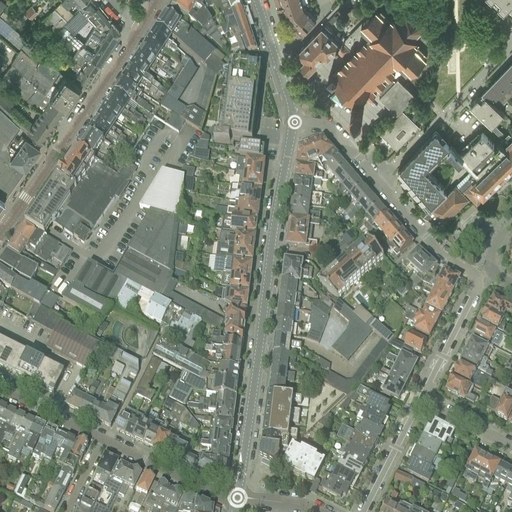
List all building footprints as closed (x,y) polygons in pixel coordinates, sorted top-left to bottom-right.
[(77,9),(85,0),(63,0),(61,2),(67,8),(71,3),(73,0),(78,4),(75,7),(77,9)] [(86,19),(94,27),(101,34),(101,33),(102,34),(115,42),(120,34),(119,30),(98,5),(96,6),(89,0),(88,0),(78,10),(81,14),(86,19)] [(197,0),(175,0),(172,5),(180,11),(197,26),(197,25),(202,30),(210,39),(211,39),(218,32),(219,32),(218,30),(205,11),(202,7),(204,5),(197,0)] [(197,0),(204,5),(202,7),(205,11),(213,6),(212,4),(209,0),(197,0)] [(223,22),(235,18),(232,11),(240,8),(237,0),(223,0),(212,4),(213,6),(222,22),(223,22)] [(273,0),(277,11),(278,12),(284,9),(286,14),(290,13),(291,16),(290,16),(290,17),(291,16),(293,18),(290,21),(294,24),(289,29),(289,31),(297,39),(318,17),(318,15),(316,13),(313,16),(306,10),(309,6),(308,4),(306,0),(273,0)] [(379,97),(398,116),(401,110),(415,97),(397,79),(394,82),(389,77),(395,71),(394,69),(398,64),(406,73),(409,70),(412,72),(426,57),(424,54),(435,43),(421,30),(423,28),(425,21),(423,15),(418,10),(412,9),(405,10),(403,13),(389,0),(378,0),(378,1),(383,6),(379,10),(376,8),(345,40),(338,52),(343,57),(345,58),(339,65),(340,67),(333,74),(328,78),(333,83),(333,82),(338,87),(331,95),(341,105),(348,97),(353,102),(353,103),(352,104),(352,105),(352,106),(352,107),(352,108),(352,109),(353,110),(354,111),(355,112),(356,112),(357,112),(358,112),(359,112),(360,112),(361,111),(362,111),(362,110),(363,110),(363,109),(363,108),(364,107),(364,106),(364,105),(363,104),(363,103),(362,102),(370,94),(371,95),(377,89),(383,94),(379,97)] [(511,0),(494,0),(504,9),(505,8),(509,12),(511,14),(511,0)] [(25,13),(31,19),(38,13),(31,6),(25,13)] [(232,11),(235,18),(239,31),(249,28),(242,7),(240,8),(232,11)] [(78,10),(63,25),(64,25),(69,31),(71,34),(86,19),(81,14),(78,10)] [(167,13),(157,28),(172,37),(176,40),(204,65),(214,73),(217,76),(219,74),(226,68),(212,56),(216,52),(184,24),(167,13)] [(235,18),(223,22),(228,35),(233,34),(235,41),(236,41),(237,41),(242,39),(239,31),(235,18)] [(64,25),(58,31),(64,37),(69,31),(64,25)] [(337,53),(338,52),(345,40),(343,37),(340,40),(325,25),(297,53),(305,61),(300,66),(308,74),(324,57),(327,59),(335,51),(337,53)] [(94,27),(87,38),(95,45),(107,53),(115,42),(102,34),(101,33),(101,34),(94,27)] [(154,33),(148,43),(162,52),(164,53),(167,48),(175,53),(177,49),(172,45),(168,42),(172,37),(157,28),(154,33)] [(256,50),(249,28),(239,31),(242,39),(237,41),(236,41),(241,55),(247,53),(248,55),(251,54),(250,52),(256,50)] [(79,51),(82,53),(88,56),(87,57),(99,65),(107,53),(95,45),(87,38),(83,44),(71,34),(69,31),(64,37),(75,48),(79,51)] [(148,43),(142,52),(165,67),(168,62),(161,58),(164,53),(162,52),(148,43)] [(35,49),(29,57),(36,63),(34,67),(56,87),(73,99),(81,87),(72,81),(72,80),(60,72),(41,55),(35,49)] [(17,52),(10,63),(12,65),(27,78),(37,88),(44,94),(48,98),(64,110),(73,99),(56,87),(34,67),(17,52)] [(142,52),(135,61),(149,70),(150,71),(153,73),(157,68),(162,71),(174,80),(175,80),(175,78),(177,75),(165,67),(142,52)] [(76,61),(75,62),(81,67),(80,69),(92,77),(99,65),(87,57),(88,56),(82,53),(76,62),(76,61)] [(180,65),(185,68),(190,60),(184,57),(180,65)] [(185,68),(171,91),(172,91),(173,92),(181,97),(197,71),(195,70),(192,65),(190,62),(190,60),(185,68)] [(135,61),(128,72),(151,88),(155,83),(146,78),(150,71),(135,61)] [(75,76),(72,80),(72,81),(81,87),(84,89),(92,77),(80,69),(81,67),(75,62),(71,68),(76,71),(73,75),(75,76)] [(233,63),(226,68),(219,74),(222,78),(216,137),(215,137),(215,138),(214,143),(240,146),(241,145),(252,146),(252,142),(259,143),(259,142),(253,141),(254,130),(256,130),(260,130),(256,129),(257,121),(257,122),(255,122),(256,116),(258,116),(257,117),(258,117),(259,109),(258,109),(256,109),(257,103),(259,104),(259,105),(260,96),(260,97),(258,97),(259,91),(261,91),(261,92),(262,84),(261,85),(259,84),(260,78),(262,78),(262,80),(263,72),(263,73),(261,73),(262,67),(261,66),(260,66),(260,63),(249,62),(246,64),(233,63)] [(511,63),(478,98),(477,98),(468,107),(501,138),(504,134),(494,124),(504,114),(498,109),(511,95),(511,63)] [(12,65),(0,78),(0,79),(26,101),(41,112),(42,111),(57,122),(65,111),(64,110),(48,98),(44,94),(37,88),(27,78),(12,65)] [(128,72),(122,81),(138,92),(139,91),(138,90),(141,86),(149,92),(151,88),(128,72)] [(122,81),(115,92),(131,103),(137,107),(144,111),(146,112),(149,114),(152,110),(149,107),(147,106),(148,105),(141,100),(144,96),(138,92),(122,81)] [(115,92),(108,102),(132,118),(137,121),(139,123),(142,118),(135,114),(134,112),(137,107),(131,103),(115,92)] [(0,94),(0,107),(20,126),(27,133),(33,138),(41,144),(57,122),(42,111),(41,112),(33,124),(0,94)] [(108,102),(102,112),(118,123),(121,117),(130,123),(130,122),(132,123),(135,125),(137,121),(132,118),(108,102)] [(0,203),(3,200),(0,198),(0,193),(22,171),(4,159),(0,155),(0,116),(16,132),(20,126),(0,107),(0,203)] [(186,110),(181,119),(200,132),(201,132),(204,117),(205,116),(194,109),(187,110),(186,110)] [(401,110),(398,116),(380,135),(397,151),(420,128),(401,110)] [(102,112),(94,123),(121,141),(121,140),(123,142),(125,139),(125,138),(126,138),(123,137),(121,135),(122,135),(113,129),(118,123),(102,112)] [(0,116),(0,134),(6,140),(5,141),(31,160),(39,149),(21,137),(17,141),(11,137),(16,132),(0,116)] [(179,134),(185,124),(180,120),(174,116),(167,126),(179,134)] [(94,123),(77,149),(99,163),(103,158),(111,164),(114,158),(107,154),(111,147),(105,144),(106,143),(105,142),(107,138),(116,144),(116,143),(118,144),(121,141),(94,123)] [(403,176),(400,179),(427,211),(422,216),(445,228),(448,224),(444,219),(466,198),(462,194),(466,190),(477,202),(511,168),(511,137),(509,134),(495,148),(493,146),(495,145),(483,132),(459,154),(452,147),(448,150),(460,163),(465,157),(475,167),(448,192),(425,167),(449,144),(436,130),(398,170),(403,176)] [(0,134),(0,155),(4,159),(22,171),(23,170),(24,170),(31,160),(5,141),(6,140),(0,134)] [(321,170),(338,156),(324,140),(320,139),(311,143),(321,170)] [(200,141),(195,150),(202,151),(204,151),(205,142),(201,141),(200,141)] [(315,166),(321,171),(321,170),(311,143),(301,147),(299,150),(297,164),(315,166)] [(265,148),(252,146),(241,145),(240,146),(239,157),(262,160),(263,150),(264,151),(265,148)] [(30,220),(24,226),(37,233),(39,233),(44,236),(48,231),(53,223),(74,238),(79,241),(84,245),(87,240),(91,235),(90,235),(126,183),(128,184),(131,180),(131,179),(135,173),(132,170),(133,168),(125,163),(117,175),(99,163),(77,149),(36,212),(30,220)] [(195,150),(189,158),(201,162),(202,151),(195,150)] [(321,170),(321,171),(322,172),(321,181),(325,181),(326,176),(329,173),(333,177),(346,166),(338,156),(321,170)] [(237,166),(236,172),(263,175),(264,162),(254,161),(238,159),(237,165),(237,166)] [(321,181),(322,172),(321,171),(315,166),(297,164),(295,178),(321,181)] [(329,190),(332,195),(355,176),(346,166),(333,177),(338,183),(329,190)] [(89,263),(63,301),(103,322),(112,309),(127,283),(155,298),(160,300),(171,280),(173,275),(174,269),(175,262),(176,250),(178,238),(180,220),(183,192),(185,183),(186,176),(193,178),(195,170),(184,167),(179,176),(163,171),(143,211),(145,211),(144,216),(147,218),(113,276),(89,263)] [(263,175),(236,172),(236,177),(246,179),(245,186),(261,188),(263,175)] [(346,192),(350,196),(363,185),(355,176),(332,195),(336,199),(346,192)] [(295,178),(293,192),(312,194),(312,187),(320,188),(321,181),(295,178)] [(343,211),(347,216),(371,195),(363,185),(350,196),(354,201),(343,211)] [(231,186),(230,193),(237,194),(236,202),(259,205),(261,192),(245,190),(245,188),(235,187),(231,186)] [(310,206),(310,205),(321,206),(322,195),(312,194),(293,192),(292,203),(309,205),(310,206)] [(362,211),(366,215),(379,204),(371,195),(347,216),(350,219),(351,221),(359,214),(362,211)] [(216,207),(215,214),(224,216),(241,218),(241,216),(257,218),(259,205),(236,202),(235,210),(216,207)] [(309,213),(310,206),(309,205),(292,203),(290,217),(319,221),(320,215),(309,213)] [(367,232),(371,228),(388,214),(379,204),(366,215),(371,220),(363,227),(367,232)] [(468,239),(488,220),(472,204),(453,222),(468,239)] [(204,212),(202,218),(212,220),(213,214),(204,212)] [(371,228),(369,231),(371,234),(374,232),(375,233),(378,231),(382,236),(396,224),(388,214),(371,228)] [(224,216),(223,231),(255,235),(257,220),(241,218),(224,216)] [(347,216),(341,221),(344,225),(349,220),(350,219),(347,216)] [(290,217),(289,231),(308,234),(311,234),(312,226),(319,227),(320,221),(319,221),(290,217)] [(396,224),(382,236),(387,241),(385,243),(386,245),(383,248),(385,250),(388,248),(391,246),(404,234),(396,224)] [(23,252),(24,253),(26,250),(45,263),(59,244),(48,238),(44,236),(39,233),(37,233),(24,226),(16,238),(27,246),(23,252)] [(289,231),(287,246),(297,247),(316,249),(317,243),(312,243),(310,243),(311,234),(308,234),(289,231)] [(221,232),(219,244),(254,248),(255,236),(221,232)] [(350,232),(341,240),(348,247),(357,239),(350,232)] [(394,254),(391,257),(394,260),(405,250),(413,244),(404,234),(391,246),(395,251),(393,253),(394,254)] [(16,238),(8,251),(16,256),(20,258),(45,273),(48,267),(33,259),(23,253),(24,253),(23,252),(27,246),(16,238)] [(178,238),(176,250),(186,251),(188,239),(178,238)] [(367,242),(345,262),(360,279),(383,259),(367,242)] [(218,244),(216,258),(233,260),(233,258),(252,260),(254,248),(219,244),(218,244)] [(57,246),(52,254),(55,257),(61,249),(58,247),(57,246)] [(402,266),(398,269),(399,269),(399,270),(403,273),(411,266),(415,269),(427,257),(418,249),(411,256),(406,261),(406,262),(402,265),(402,266)] [(7,252),(0,262),(0,264),(16,274),(19,277),(31,283),(39,269),(23,261),(23,262),(7,252)] [(417,286),(421,282),(426,277),(436,266),(427,257),(415,269),(420,274),(412,282),(417,286)] [(214,273),(222,274),(250,277),(252,264),(233,262),(233,260),(216,258),(214,273)] [(285,260),(284,270),(311,273),(312,268),(307,267),(302,267),(303,262),(285,260)] [(175,262),(174,269),(181,271),(182,264),(175,262)] [(360,279),(345,262),(320,284),(337,299),(360,279)] [(182,264),(181,271),(192,275),(194,267),(182,264)] [(436,266),(426,277),(438,283),(453,290),(454,289),(459,278),(444,271),(436,266)] [(48,267),(45,273),(54,277),(57,272),(48,267)] [(0,268),(0,284),(3,287),(41,308),(50,313),(57,300),(58,300),(58,299),(49,294),(32,284),(31,285),(30,287),(17,280),(16,279),(0,268)] [(175,270),(173,275),(183,280),(186,274),(175,270)] [(284,270),(282,280),(298,282),(298,283),(300,283),(301,278),(311,279),(311,273),(284,270)] [(221,280),(221,287),(224,287),(227,287),(229,288),(239,289),(249,290),(250,277),(222,274),(221,280)] [(431,287),(428,293),(432,295),(447,302),(453,290),(438,283),(426,277),(421,282),(431,287)] [(171,280),(160,300),(168,304),(173,294),(178,284),(171,280)] [(282,280),(281,293),(296,295),(300,296),(302,283),(300,283),(298,283),(298,282),(282,280)] [(127,283),(112,309),(139,324),(141,320),(138,316),(127,309),(131,303),(134,305),(137,299),(141,300),(138,305),(142,315),(144,316),(185,337),(182,344),(193,350),(196,343),(192,341),(202,322),(199,321),(194,318),(189,315),(183,312),(178,310),(173,307),(168,304),(160,300),(155,298),(127,283)] [(222,302),(231,307),(236,309),(238,310),(241,312),(246,315),(248,294),(238,293),(229,291),(227,291),(223,291),(222,301),(222,302)] [(281,293),(279,307),(295,309),(299,309),(300,296),(296,295),(281,293)] [(168,304),(173,307),(178,297),(173,294),(168,304)] [(423,297),(420,299),(423,303),(424,304),(422,305),(423,306),(432,310),(441,315),(447,302),(432,295),(428,301),(426,300),(425,299),(423,297)] [(324,296),(319,302),(329,311),(333,304),(324,296)] [(173,307),(178,310),(184,299),(178,297),(173,307)] [(491,304),(487,311),(504,319),(506,320),(504,319),(506,314),(511,316),(511,308),(502,303),(502,302),(495,298),(493,299),(492,300),(492,302),(491,304)] [(178,310),(183,312),(189,302),(184,299),(178,310)] [(337,299),(333,310),(339,315),(345,307),(337,299)] [(313,301),(312,307),(315,308),(320,312),(327,318),(327,317),(329,311),(319,302),(318,301),(313,301)] [(189,315),(194,305),(189,302),(183,312),(189,315)] [(189,315),(194,318),(199,308),(194,305),(189,315)] [(225,310),(222,315),(226,317),(244,327),(246,315),(241,312),(238,310),(236,309),(231,307),(229,311),(225,310)] [(279,307),(277,321),(293,323),(295,309),(279,307)] [(312,307),(311,311),(312,311),(311,316),(326,324),(328,318),(327,317),(327,318),(320,312),(315,308),(312,307)] [(345,307),(339,315),(343,319),(350,311),(347,309),(345,307)] [(405,312),(408,314),(434,327),(440,317),(425,309),(423,314),(408,307),(405,312)] [(41,308),(40,309),(33,323),(33,324),(33,323),(54,334),(53,336),(46,350),(68,361),(88,371),(105,346),(60,322),(62,320),(41,308)] [(194,318),(199,321),(205,311),(199,308),(194,318)] [(205,324),(210,314),(205,311),(199,321),(202,322),(205,324)] [(309,323),(309,326),(311,326),(310,330),(322,334),(326,324),(311,316),(312,311),(311,311),(309,323)] [(350,311),(343,319),(348,323),(355,316),(350,311)] [(484,318),(481,324),(490,328),(509,338),(511,332),(511,330),(506,327),(508,322),(506,320),(504,319),(487,311),(486,313),(485,314),(483,316),(484,318)] [(224,334),(238,341),(242,344),(244,329),(244,327),(226,317),(225,319),(224,321),(210,314),(205,324),(224,334)] [(434,327),(408,314),(405,320),(417,326),(415,331),(429,338),(434,327)] [(366,315),(361,321),(365,324),(366,325),(371,319),(366,315)] [(355,316),(348,323),(349,324),(348,328),(356,334),(361,329),(365,324),(361,321),(355,316)] [(277,321),(275,336),(291,338),(292,338),(292,337),(293,323),(277,321)] [(382,340),(388,345),(394,338),(375,321),(369,328),(372,331),(382,340)] [(368,336),(372,331),(369,328),(366,325),(365,324),(361,329),(368,336)] [(476,331),(474,336),(476,337),(475,337),(474,340),(491,348),(492,346),(493,345),(498,348),(503,337),(504,336),(480,324),(479,326),(478,326),(476,330),(476,331)] [(345,333),(352,339),(356,334),(348,328),(348,330),(345,333)] [(361,329),(356,334),(364,341),(368,336),(361,329)] [(310,330),(306,340),(318,345),(322,334),(310,330)] [(345,333),(340,339),(347,346),(348,345),(352,339),(345,333)] [(206,350),(205,355),(216,356),(216,361),(222,362),(221,365),(221,366),(221,367),(222,367),(239,369),(239,368),(242,344),(238,341),(224,334),(221,335),(213,334),(212,346),(210,345),(209,345),(207,344),(206,349),(206,350)] [(356,334),(352,339),(360,346),(364,341),(356,334)] [(393,341),(389,346),(410,357),(413,351),(421,355),(427,342),(418,338),(410,334),(408,339),(406,337),(404,340),(407,341),(404,346),(393,341)] [(215,380),(237,383),(238,376),(239,369),(222,367),(221,367),(212,366),(210,366),(208,364),(190,355),(190,353),(191,352),(192,350),(191,350),(165,336),(162,336),(152,356),(162,361),(183,371),(193,376),(189,382),(192,384),(214,387),(215,380)] [(274,349),(273,351),(289,353),(290,349),(301,351),(302,345),(290,343),(291,338),(275,336),(275,341),(274,349)] [(340,339),(335,344),(343,351),(344,350),(347,346),(340,339)] [(352,339),(348,345),(356,351),(360,346),(352,339)] [(382,340),(378,345),(386,350),(389,346),(388,345),(382,340)] [(467,351),(466,352),(483,361),(487,363),(490,356),(493,351),(491,350),(491,348),(474,340),(473,341),(472,341),(470,345),(468,346),(466,349),(467,351)] [(0,364),(5,354),(9,346),(0,341),(0,364)] [(335,344),(331,349),(339,356),(343,351),(335,344)] [(347,346),(344,350),(351,356),(356,351),(348,345),(347,346)] [(378,345),(375,349),(383,355),(383,354),(386,350),(378,345)] [(9,346),(5,354),(0,364),(0,367),(8,371),(8,370),(18,350),(9,346)] [(112,398),(100,423),(111,428),(115,419),(119,410),(132,385),(126,382),(129,374),(136,377),(136,376),(137,373),(138,362),(131,358),(130,359),(123,356),(124,354),(115,349),(109,360),(117,364),(126,368),(127,369),(112,398)] [(372,353),(379,359),(380,359),(383,355),(375,349),(372,353)] [(18,350),(8,370),(8,371),(17,376),(28,355),(18,350)] [(343,351),(339,356),(347,362),(351,356),(344,350),(343,351)] [(273,351),(272,364),(287,366),(294,368),(295,359),(289,359),(289,353),(273,351)] [(463,359),(461,363),(464,365),(469,368),(476,371),(491,378),(491,377),(493,374),(493,373),(487,370),(488,369),(485,367),(487,363),(483,361),(466,352),(466,353),(464,354),(462,357),(463,359)] [(369,357),(368,358),(376,364),(377,363),(379,359),(372,353),(369,357)] [(37,359),(28,355),(17,376),(26,381),(37,359)] [(386,362),(395,366),(411,374),(417,362),(402,355),(399,360),(389,356),(389,357),(386,362)] [(365,362),(365,363),(372,368),(373,367),(376,364),(368,358),(365,362)] [(37,359),(26,381),(35,385),(46,364),(37,359)] [(153,359),(142,382),(149,386),(161,363),(153,359)] [(320,359),(316,366),(326,371),(330,365),(320,359)] [(362,366),(361,367),(369,373),(370,371),(372,368),(365,363),(362,366)] [(55,369),(51,367),(46,364),(35,385),(44,390),(55,369)] [(117,364),(112,373),(121,378),(126,368),(117,364)] [(161,364),(157,371),(165,375),(168,368),(161,364)] [(270,376),(268,393),(284,395),(286,376),(287,367),(287,366),(272,364),(270,376)] [(382,369),(379,375),(404,387),(411,374),(395,366),(391,374),(382,369)] [(453,376),(452,377),(461,381),(464,383),(470,386),(470,385),(472,386),(479,382),(482,383),(485,385),(488,387),(491,381),(487,380),(481,376),(469,370),(464,368),(460,366),(458,370),(456,369),(453,376)] [(359,370),(358,372),(366,377),(367,376),(369,373),(361,367),(359,370)] [(55,369),(44,390),(54,395),(64,373),(55,369)] [(219,395),(236,397),(237,383),(215,380),(214,387),(192,384),(189,382),(193,376),(183,371),(180,376),(173,390),(192,392),(219,395)] [(356,374),(354,376),(362,382),(364,380),(366,377),(358,372),(356,374)] [(329,373),(323,382),(328,385),(334,375),(329,373)] [(334,375),(328,385),(334,389),(340,378),(334,375)] [(404,387),(379,375),(376,381),(386,386),(382,394),(390,398),(391,396),(398,400),(404,387)] [(351,381),(358,386),(361,384),(361,383),(362,382),(354,376),(352,379),(351,381)] [(340,392),(345,381),(340,378),(334,389),(340,392)] [(89,379),(86,386),(90,388),(91,388),(94,381),(90,380),(90,379),(89,379)] [(473,390),(461,383),(452,379),(451,380),(449,382),(448,385),(449,385),(448,387),(449,387),(447,391),(448,393),(454,396),(454,397),(463,402),(464,401),(473,406),(476,400),(470,397),(473,390)] [(94,381),(91,388),(96,391),(99,384),(94,381)] [(345,381),(340,392),(343,394),(347,396),(358,386),(351,381),(345,381)] [(142,382),(138,389),(144,392),(143,394),(145,395),(150,386),(149,386),(142,382)] [(66,406),(79,413),(90,390),(91,388),(90,388),(86,386),(81,396),(75,392),(66,406)] [(145,395),(143,399),(151,403),(158,390),(150,386),(145,395)] [(79,413),(90,418),(97,403),(91,400),(96,391),(91,388),(90,390),(79,413)] [(370,402),(366,409),(385,418),(391,407),(371,396),(372,393),(361,388),(357,395),(358,396),(366,400),(365,401),(367,402),(368,401),(370,402)] [(135,395),(143,399),(145,395),(143,394),(144,392),(138,389),(135,395)] [(499,401),(494,411),(497,413),(495,416),(507,422),(511,413),(511,411),(511,391),(506,389),(505,390),(504,392),(499,401)] [(185,406),(192,392),(173,390),(169,399),(185,406)] [(266,415),(263,435),(290,438),(297,439),(298,431),(290,431),(290,424),(298,425),(300,411),(292,410),(293,404),(301,405),(302,397),(284,395),(268,393),(266,415)] [(354,393),(348,400),(351,401),(355,403),(358,396),(357,395),(354,393)] [(343,394),(321,416),(323,419),(328,414),(347,396),(343,394)] [(90,418),(100,423),(112,398),(107,395),(102,406),(97,403),(90,418)] [(204,399),(204,405),(234,409),(236,397),(219,395),(218,401),(210,400),(204,399)] [(487,408),(494,411),(499,401),(492,398),(487,408)] [(167,399),(163,406),(172,411),(176,404),(167,399)] [(348,400),(339,409),(345,412),(351,401),(348,400)] [(165,426),(153,449),(163,454),(172,436),(179,423),(184,412),(185,410),(184,408),(176,404),(172,411),(165,426)] [(204,405),(203,412),(214,413),(213,419),(233,422),(234,409),(204,405)] [(360,410),(359,412),(365,414),(361,421),(382,432),(388,420),(385,418),(366,409),(362,407),(360,410)] [(136,413),(126,408),(124,414),(115,431),(125,435),(136,413)] [(0,446),(4,439),(16,413),(7,409),(0,423),(0,446)] [(184,412),(179,423),(188,428),(193,419),(185,410),(184,412)] [(26,417),(16,413),(4,439),(10,443),(15,431),(18,432),(26,417)] [(125,435),(135,440),(146,418),(136,413),(125,435)] [(146,418),(135,440),(144,445),(153,427),(153,426),(158,417),(151,413),(148,419),(146,418)] [(323,419),(322,420),(328,423),(330,418),(331,416),(328,414),(323,419)] [(18,432),(6,457),(16,461),(21,449),(22,449),(22,448),(35,422),(26,417),(18,432)] [(204,422),(211,423),(209,434),(231,436),(233,422),(204,418),(204,422)] [(193,419),(188,428),(198,432),(200,428),(193,419)] [(153,427),(144,445),(153,449),(165,426),(156,421),(153,426),(153,427)] [(358,428),(355,433),(376,443),(382,432),(361,421),(361,422),(363,423),(360,429),(358,428)] [(21,449),(25,451),(32,454),(45,427),(35,422),(22,449),(21,449)] [(429,429),(425,437),(443,446),(449,449),(453,441),(450,440),(454,433),(442,427),(436,423),(434,427),(432,431),(429,429)] [(44,459),(57,433),(47,428),(32,459),(38,462),(40,457),(44,459)] [(347,429),(341,440),(347,443),(350,444),(370,455),(376,443),(355,433),(347,429)] [(319,440),(322,435),(317,432),(312,443),(327,451),(330,445),(327,444),(319,440)] [(323,436),(322,435),(319,440),(327,444),(331,436),(325,432),(323,436)] [(59,453),(60,453),(67,438),(57,433),(44,459),(50,461),(55,451),(59,453)] [(163,454),(173,459),(184,437),(185,435),(180,433),(177,438),(172,436),(163,454)] [(197,439),(193,445),(212,448),(230,450),(231,436),(209,434),(208,444),(207,442),(201,442),(199,442),(199,439),(197,439)] [(263,435),(261,456),(262,459),(274,465),(282,458),(288,453),(290,438),(263,435)] [(421,435),(416,447),(437,458),(443,446),(425,437),(421,435)] [(184,437),(173,459),(182,464),(194,440),(189,437),(188,439),(184,437)] [(58,465),(64,468),(69,457),(70,458),(77,443),(67,438),(60,453),(63,454),(58,465)] [(64,468),(62,471),(73,476),(87,447),(77,443),(70,458),(69,457),(64,468)] [(339,453),(339,454),(343,456),(344,456),(364,466),(370,455),(350,444),(347,443),(344,450),(340,450),(339,453)] [(291,473),(298,477),(310,453),(303,450),(302,452),(295,448),(295,447),(294,447),(284,467),(292,471),(291,473)] [(410,459),(413,460),(435,471),(437,472),(443,460),(437,458),(416,447),(410,459)] [(228,464),(230,450),(212,448),(211,456),(200,454),(199,459),(204,461),(203,461),(228,464)] [(464,457),(469,460),(474,451),(468,448),(464,457)] [(464,475),(463,477),(464,478),(468,480),(470,478),(476,481),(478,477),(478,476),(479,474),(480,473),(487,458),(486,458),(486,456),(483,455),(481,455),(475,452),(471,461),(464,475)] [(310,453),(298,477),(306,481),(307,479),(314,482),(309,491),(315,494),(324,475),(323,474),(326,469),(322,467),(325,463),(324,462),(324,463),(317,459),(318,457),(310,453)] [(104,456),(95,475),(100,477),(95,486),(102,490),(103,489),(104,486),(108,478),(111,471),(116,463),(116,462),(104,456)] [(188,456),(184,464),(195,470),(195,469),(199,461),(188,456)] [(340,468),(340,469),(359,478),(364,466),(344,456),(343,456),(342,460),(341,461),(344,462),(341,467),(340,468)] [(480,473),(479,474),(486,478),(484,482),(484,483),(481,487),(487,490),(492,479),(495,474),(500,465),(493,461),(493,460),(490,458),(489,459),(487,458),(480,473)] [(435,471),(413,460),(409,468),(412,470),(410,473),(430,483),(433,478),(432,477),(435,471)] [(223,483),(223,482),(226,481),(228,464),(203,461),(199,471),(223,483)] [(95,505),(90,511),(109,511),(117,495),(130,469),(123,465),(121,465),(120,465),(116,463),(111,471),(108,478),(104,486),(103,489),(106,491),(104,494),(111,497),(105,510),(95,505)] [(500,483),(506,486),(511,474),(511,470),(501,466),(489,490),(493,492),(495,493),(500,483)] [(328,477),(349,488),(353,490),(359,478),(340,469),(338,467),(332,479),(328,477)] [(130,469),(117,495),(123,498),(128,488),(132,491),(136,483),(141,474),(130,469)] [(62,471),(53,491),(63,496),(73,476),(62,471)] [(130,505),(128,509),(129,511),(130,511),(138,511),(146,497),(149,490),(154,481),(143,475),(139,484),(135,492),(140,494),(135,504),(134,506),(132,505),(130,505)] [(399,480),(398,482),(410,487),(414,480),(410,478),(401,475),(399,480)] [(12,495),(23,501),(27,493),(23,491),(28,480),(21,477),(15,489),(12,495)] [(349,488),(328,477),(322,489),(340,498),(342,495),(345,496),(349,488)] [(449,479),(446,487),(451,489),(455,482),(449,479)] [(410,487),(409,489),(421,494),(425,486),(417,482),(414,480),(410,487)] [(153,508),(151,511),(158,511),(170,489),(164,486),(164,485),(159,483),(154,492),(152,496),(149,495),(145,505),(153,508)] [(5,492),(12,495),(15,489),(8,485),(5,492)] [(158,511),(176,511),(177,510),(176,510),(179,503),(183,494),(172,489),(172,490),(170,489),(158,511)] [(454,489),(451,496),(456,499),(460,492),(454,489)] [(54,511),(63,496),(53,491),(43,510),(46,511),(54,511)] [(76,511),(90,511),(98,498),(86,492),(76,511)] [(382,511),(397,511),(401,505),(395,502),(398,496),(392,493),(382,511)] [(24,501),(34,505),(37,499),(27,495),(24,501)] [(196,500),(185,495),(180,507),(181,507),(195,509),(196,500)] [(442,495),(439,501),(445,504),(448,498),(442,495)] [(37,499),(34,505),(42,510),(45,504),(37,499)] [(219,511),(196,500),(195,509),(181,507),(178,511),(219,511)] [(401,505),(397,511),(412,511),(413,511),(412,511),(411,510),(406,508),(408,504),(403,502),(401,505)]
